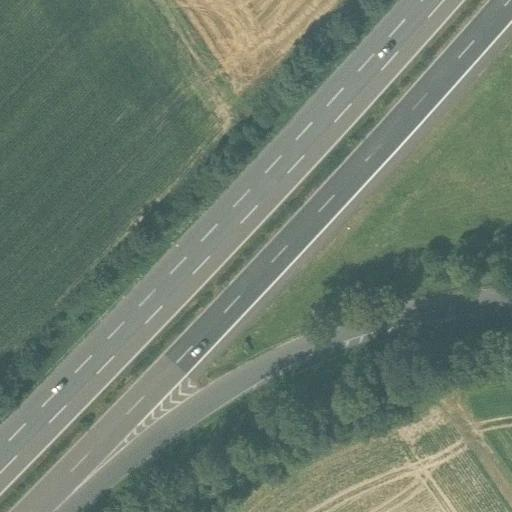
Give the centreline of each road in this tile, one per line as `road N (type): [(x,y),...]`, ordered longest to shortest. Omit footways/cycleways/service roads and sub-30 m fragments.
road 1 (motorway): [(31,511),(508,0)]
road 2 (motorway): [(440,0),(0,473)]
road 3 (motorway): [(48,511),(202,407),(300,353),(426,311),(511,301)]
road 4 (track): [(511,504),(426,381)]
road 5 (track): [(157,0),(232,108)]
